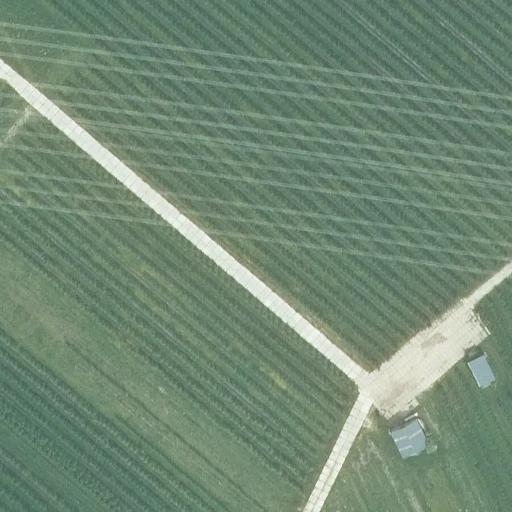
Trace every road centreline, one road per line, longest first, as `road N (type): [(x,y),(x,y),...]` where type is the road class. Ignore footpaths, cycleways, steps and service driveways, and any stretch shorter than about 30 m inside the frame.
road 1 (track): [(0,72),(373,385),(511,269)]
road 2 (track): [(373,385),(309,511)]
